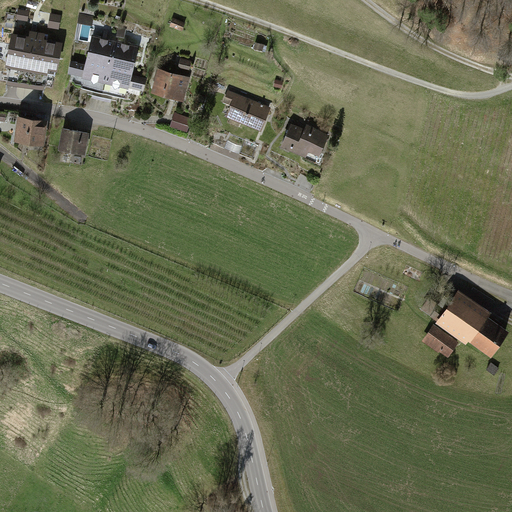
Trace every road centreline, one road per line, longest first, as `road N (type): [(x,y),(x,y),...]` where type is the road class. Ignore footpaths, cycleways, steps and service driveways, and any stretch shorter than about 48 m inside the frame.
road 1 (residential): [(375,232),(184,144),(0,101)]
road 2 (track): [(511,85),(485,94),(438,89),(197,0)]
road 3 (unclassified): [(0,282),(164,348),(220,385)]
road 4 (residential): [(220,385),(375,232)]
road 5 (track): [(367,0),(423,40),(511,76)]
road 6 (unclassified): [(375,232),(511,296)]
road 7 (residential): [(220,385),(248,438),(264,511)]
